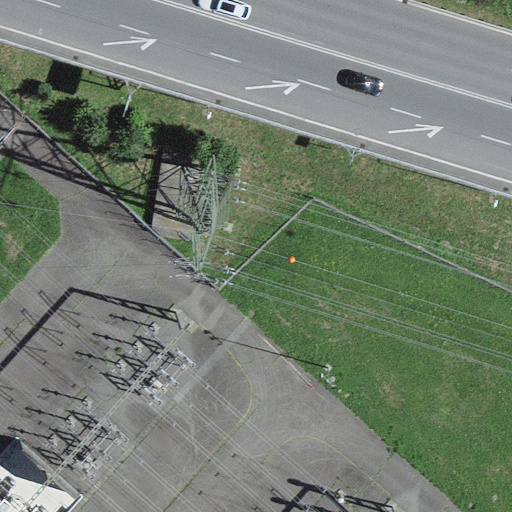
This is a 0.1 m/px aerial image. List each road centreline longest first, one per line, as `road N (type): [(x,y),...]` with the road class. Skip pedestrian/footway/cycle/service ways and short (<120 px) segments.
road 1 (trunk): [(38,0),(511,143)]
road 2 (trunk): [(511,72),(276,0)]
